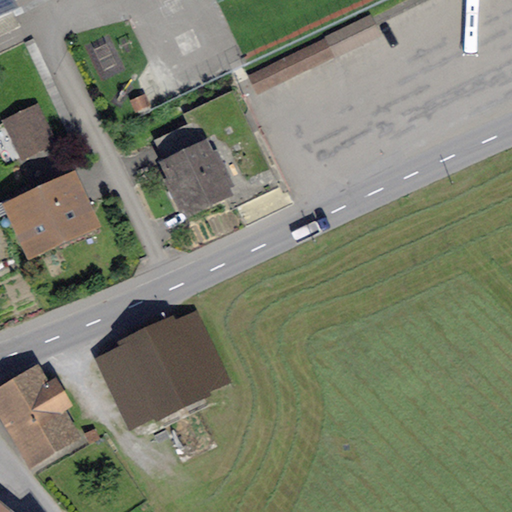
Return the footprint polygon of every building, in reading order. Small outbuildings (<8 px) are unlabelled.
[(8,0),(0,0),(0,10),(11,5),(8,0)] [(327,39),(275,64),(283,81),(335,56),(327,39)] [(226,192),(232,204),(270,185),(229,100),(191,118),(193,124),(155,142),(188,211),(226,192)] [(9,124),(24,156),(51,143),(36,111),(9,124)] [(10,200),(32,249),(88,223),(70,184),(36,200),(32,190),(10,200)] [(102,363),(132,425),(228,379),(198,317),(102,363)] [(0,400),(0,407),(30,458),(70,434),(37,378),(0,400)]
